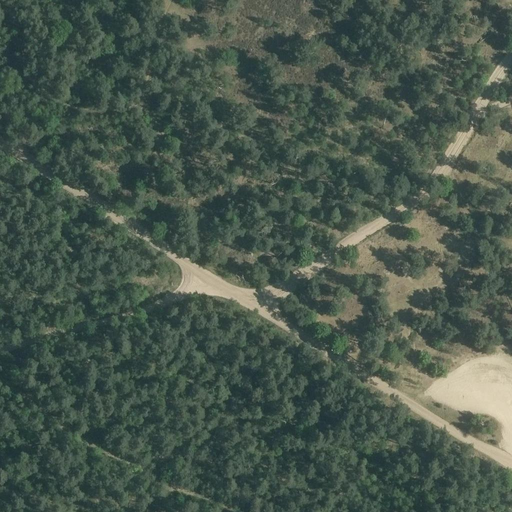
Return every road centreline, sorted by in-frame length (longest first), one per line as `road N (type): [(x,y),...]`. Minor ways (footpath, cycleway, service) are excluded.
road 1 (track): [(0,351),(192,292),(246,297),(292,283),(433,185),(511,58)]
road 2 (track): [(0,141),(511,464)]
road 3 (track): [(0,377),(77,437),(238,511)]
road 4 (track): [(408,402),(417,313),(475,245),(511,239)]
